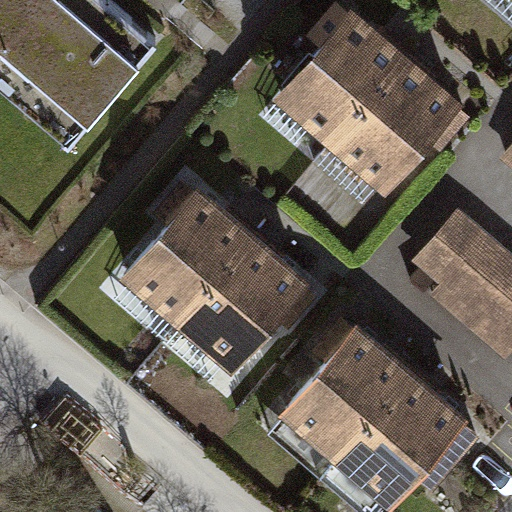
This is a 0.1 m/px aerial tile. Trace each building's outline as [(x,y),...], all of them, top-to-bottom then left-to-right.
[(111,0),(0,0),(0,75),(92,158),(180,61),(111,0)] [(354,9),(275,101),(326,145),(406,53),(392,42),(354,9)] [(421,67),(406,53),(326,145),(387,197),(466,105),(421,67)] [(200,190),(120,282),(172,326),(251,234),(200,190)] [(511,252),(473,219),(422,278),(511,355),(511,252)] [(312,286),(251,234),(172,326),(232,378),(312,286)] [(355,321),(276,413),(328,457),(407,365),(355,321)] [(467,417),(407,365),(328,457),(388,509),(467,417)]
